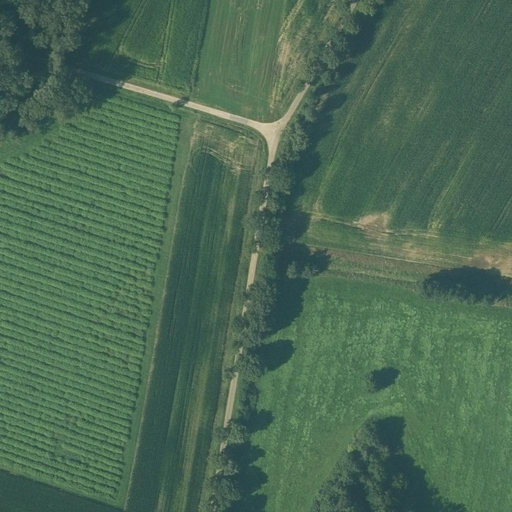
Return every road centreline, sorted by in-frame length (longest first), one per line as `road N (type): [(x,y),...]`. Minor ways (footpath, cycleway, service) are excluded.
road 1 (unclassified): [(277,131),(262,180),(209,511)]
road 2 (unclassified): [(0,49),(277,131)]
road 3 (unclassified): [(354,0),(277,131)]
road 4 (track): [(94,77),(86,98),(0,157)]
